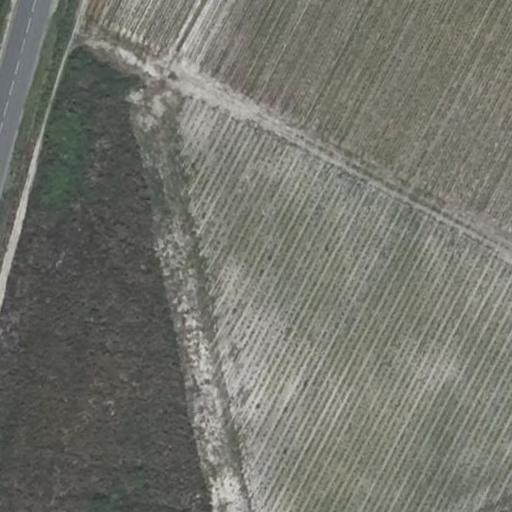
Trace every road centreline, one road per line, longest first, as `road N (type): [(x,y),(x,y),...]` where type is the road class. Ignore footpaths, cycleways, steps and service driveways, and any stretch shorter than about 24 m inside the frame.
road 1 (track): [(229,511),(163,76),(205,0)]
road 2 (track): [(73,31),(511,260)]
road 3 (track): [(0,288),(82,0)]
road 4 (tertiary): [(35,0),(0,132)]
